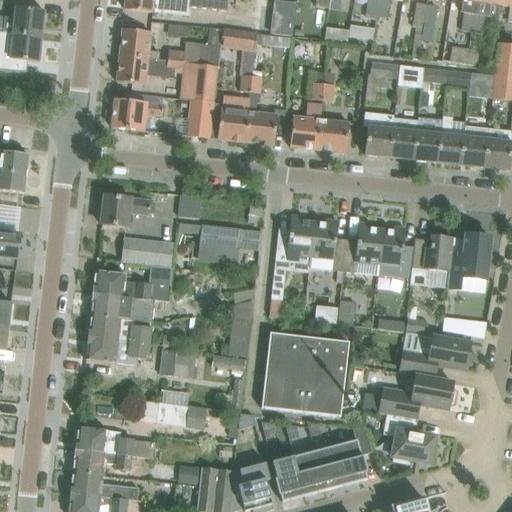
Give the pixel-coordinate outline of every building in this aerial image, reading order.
[(125,0),(125,11),(144,13),(189,18),(189,8),(225,11),(226,0),(125,0)] [(316,0),(315,7),(328,10),(329,0),(316,0)] [(340,12),(341,0),(329,0),(328,10),(340,12)] [(367,0),(364,20),(375,21),(376,21),(379,0),(367,0)] [(390,0),(379,0),(376,21),(375,21),(374,22),(386,24),(390,0)] [(460,31),(470,33),(475,0),(460,0),(462,0),(460,13),(463,14),(460,31)] [(475,0),(470,33),(482,35),(485,18),(497,20),(498,6),(500,6),(500,0),(475,0)] [(511,0),(500,0),(500,6),(511,8),(511,0)] [(292,38),(295,5),(276,2),(272,36),(292,38)] [(424,25),(427,6),(416,4),(411,28),(415,28),(411,60),(418,62),(424,25)] [(437,8),(427,6),(424,25),(434,27),(437,8)] [(0,33),(41,38),(44,12),(15,9),(14,19),(0,17),(0,33)] [(373,29),(328,27),(328,39),(373,41),(373,29)] [(122,31),(119,58),(159,62),(159,61),(160,53),(147,52),(149,34),(122,31)] [(240,95),(250,95),(252,79),(257,35),(250,34),(250,35),(223,31),(221,31),(219,47),(222,47),(221,49),(243,52),(240,95)] [(41,38),(0,33),(0,70),(26,73),(27,62),(38,63),(41,38)] [(257,36),(256,46),(290,49),(291,39),(257,36)] [(183,64),(195,66),(205,68),(208,45),(185,43),(184,53),(168,51),(166,61),(166,63),(183,65),(183,64)] [(511,46),(496,45),(496,53),(511,55),(511,46)] [(371,46),(370,56),(387,58),(388,49),(371,46)] [(449,63),(464,65),(466,50),(452,48),(449,63)] [(466,50),(464,65),(477,67),(479,53),(466,50)] [(511,55),(496,53),(494,66),(511,68),(511,55)] [(166,63),(159,62),(119,58),(116,83),(136,86),(143,86),(144,77),(174,80),(175,74),(182,75),(183,65),(166,63)] [(388,80),(397,81),(399,66),(371,63),(370,76),(368,76),(365,101),(375,102),(376,89),(387,90),(388,80)] [(212,104),(216,69),(205,68),(195,66),(191,102),(212,104)] [(397,81),(409,82),(411,68),(399,66),(397,81)] [(511,68),(494,66),(493,77),(493,78),(511,80),(511,68)] [(433,85),(445,86),(447,72),(435,70),(433,85)] [(445,86),(457,87),(459,73),(447,72),(445,86)] [(493,77),(482,75),(481,90),(492,91),(493,78),(493,77)] [(511,80),(493,78),(492,91),(511,93),(511,80)] [(252,79),(250,95),(259,96),(260,80),(252,79)] [(312,102),(322,103),(323,86),(314,85),(312,102)] [(323,86),(322,103),(331,103),(332,87),(323,86)] [(511,93),(492,91),(491,100),(511,101),(511,93)] [(217,141),(244,144),(248,114),(249,101),(223,98),(222,111),(221,111),(217,141)] [(145,104),(134,103),(114,101),(111,129),(143,133),(145,116),(162,118),(163,108),(145,106),(145,104)] [(212,104),(191,102),(187,137),(208,140),(212,107),(212,104)] [(290,149),(317,151),(320,122),(321,107),(307,106),(305,121),(293,119),(292,129),(290,149)] [(365,157),(388,159),(393,119),(394,117),(365,113),(363,128),(368,129),(365,157)] [(413,162),(436,164),(441,118),(442,118),(442,114),(430,113),(428,134),(417,133),(416,133),(413,162)] [(248,114),(244,144),(274,147),(277,117),(248,114)] [(436,164),(460,167),(463,138),(450,137),(452,122),(452,119),(442,118),(441,118),(436,164)] [(388,159),(413,162),(416,133),(417,133),(418,122),(393,119),(388,159)] [(320,122),(317,151),(346,154),(349,125),(320,122)] [(460,167),(483,169),(488,130),(464,128),(463,138),(460,167)] [(511,132),(488,130),(483,169),(509,172),(511,140),(511,132)] [(0,172),(26,175),(28,156),(0,152),(0,172)] [(0,172),(0,192),(4,193),(24,195),(26,175),(0,172)] [(181,196),(180,197),(178,218),(199,221),(201,199),(181,196)] [(101,226),(121,228),(128,229),(129,215),(149,217),(150,203),(104,197),(101,226)] [(248,223),(259,225),(261,209),(250,207),(248,223)] [(274,271),(285,272),(308,274),(309,271),(314,224),(302,222),(303,219),(291,217),(287,252),(276,251),(274,271)] [(325,225),(314,224),(309,271),(332,273),(332,272),(343,273),(346,247),(335,246),(337,222),(325,221),(325,225)] [(356,248),(346,247),(343,273),(377,277),(382,231),(370,230),(371,226),(359,225),(356,248)] [(201,227),(199,247),(239,251),(241,231),(201,227)] [(393,232),(382,231),(377,277),(411,281),(412,270),(411,270),(413,253),(403,252),(405,230),(393,228),(393,232)] [(0,258),(17,260),(19,236),(0,234),(0,258)] [(465,236),(465,241),(463,255),(462,260),(457,260),(450,259),(448,274),(446,290),(460,292),(484,294),(485,282),(486,282),(490,239),(465,236)] [(414,243),(413,253),(411,270),(412,270),(411,281),(410,286),(425,288),(427,272),(448,274),(450,259),(452,239),(431,237),(431,244),(414,243)] [(121,263),(171,269),(173,244),(123,238),(121,263)] [(285,272),(274,271),(269,318),(280,319),(285,272)] [(126,276),(95,273),(93,295),(148,302),(148,301),(168,304),(170,290),(156,289),(156,290),(150,289),(150,288),(125,285),(126,276)] [(93,295),(90,317),(121,321),(150,325),(153,302),(148,302),(93,295)] [(0,327),(9,328),(12,304),(0,303),(0,327)] [(232,321),(228,356),(246,358),(250,323),(253,303),(241,306),(233,308),(232,321)] [(338,309),(330,309),(329,325),(337,325),(338,309)] [(90,317),(88,340),(150,347),(152,326),(132,324),(132,329),(120,328),(121,321),(90,317)] [(405,333),(423,336),(425,322),(407,320),(405,333)] [(446,320),(445,333),(457,334),(458,321),(446,320)] [(9,328),(0,327),(0,351),(6,352),(9,328)] [(261,410),(340,419),(349,344),(270,335),(261,410)] [(399,375),(415,377),(433,381),(436,367),(465,372),(470,345),(432,338),(430,350),(422,348),(419,351),(418,354),(403,352),(399,375)] [(150,347),(88,340),(85,361),(137,367),(138,360),(148,361),(150,347)] [(159,377),(185,379),(188,354),(162,351),(159,377)] [(354,351),(352,365),(362,366),(364,352),(354,351)] [(228,356),(213,354),(212,368),(245,371),(246,358),(228,356)] [(379,415),(386,416),(416,421),(419,406),(448,412),(449,405),(453,404),(455,394),(451,391),(453,384),(433,381),(415,377),(413,388),(408,387),(405,390),(404,394),(383,390),(379,415)] [(207,410),(162,404),(158,404),(156,424),(203,432),(207,410)] [(238,431),(240,416),(240,415),(229,414),(225,445),(236,446),(238,431)] [(253,417),(240,416),(238,431),(255,426),(253,417)] [(416,421),(386,416),(383,436),(395,438),(391,459),(393,459),(392,463),(409,466),(409,462),(430,466),(434,445),(433,444),(433,445),(429,443),(429,442),(428,438),(429,438),(429,437),(415,435),(417,422),(416,421)] [(306,423),(310,438),(320,435),(318,425),(306,423)] [(261,424),(265,438),(275,436),(272,425),(261,424)] [(296,428),(285,427),(289,441),(299,439),(296,428)] [(355,442),(335,447),(345,486),(367,481),(366,475),(367,474),(363,458),(361,459),(361,457),(373,454),(366,430),(352,428),(355,442)] [(78,429),(75,452),(130,458),(153,459),(155,444),(119,441),(120,434),(78,429)] [(335,447),(314,453),(325,492),(345,486),(335,447)] [(75,452),(73,474),(102,477),(103,465),(115,466),(115,472),(129,474),(130,458),(75,452)] [(314,453),(293,459),(304,498),(325,492),(314,453)] [(304,498),(293,459),(272,464),(276,481),(275,481),(279,498),(280,497),(282,503),(304,498)] [(239,473),(233,475),(229,511),(243,508),(243,511),(248,511),(252,511),(268,511),(273,511),(265,482),(270,481),(265,465),(239,472),(239,473)] [(212,511),(215,490),(217,471),(201,469),(199,488),(196,511),(212,511)] [(215,490),(212,511),(228,511),(229,511),(233,475),(233,473),(217,471),(215,490)] [(73,474),(70,496),(126,502),(126,501),(137,502),(139,490),(101,485),(102,477),(73,474)] [(124,511),(126,502),(70,496),(68,511),(98,511),(99,509),(111,510),(110,511),(124,511)] [(390,508),(391,511),(425,511),(423,499),(390,508)]
